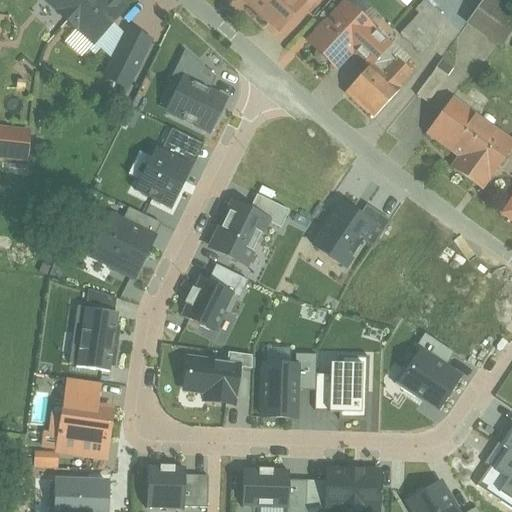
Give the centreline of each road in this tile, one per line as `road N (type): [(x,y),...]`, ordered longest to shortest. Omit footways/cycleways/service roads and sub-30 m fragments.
road 1 (residential): [(275,74),(154,308),(140,399),(142,422),(154,437),(422,448),(449,439),(511,347)]
road 2 (residential): [(275,74),(511,261)]
